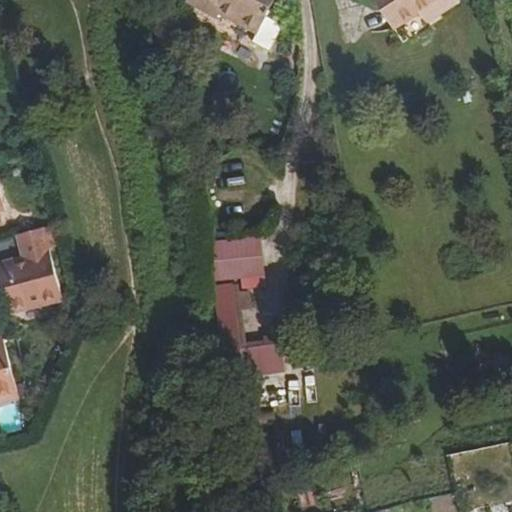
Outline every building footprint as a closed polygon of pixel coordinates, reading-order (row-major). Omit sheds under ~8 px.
[(258,32),(274,0),(188,0),(187,2),(219,19),(221,13),(258,32)] [(381,0),(397,22),(418,8),(430,0),(381,0)] [(456,0),(430,0),(418,8),(425,20),(456,0)] [(63,300),(45,228),(19,236),(26,261),(27,265),(16,269),(14,264),(1,267),(12,313),(63,300)] [(217,306),(223,364),(269,360),(268,345),(243,346),(238,304),(217,306)] [(3,340),(0,340),(0,395),(16,392),(3,340)]
